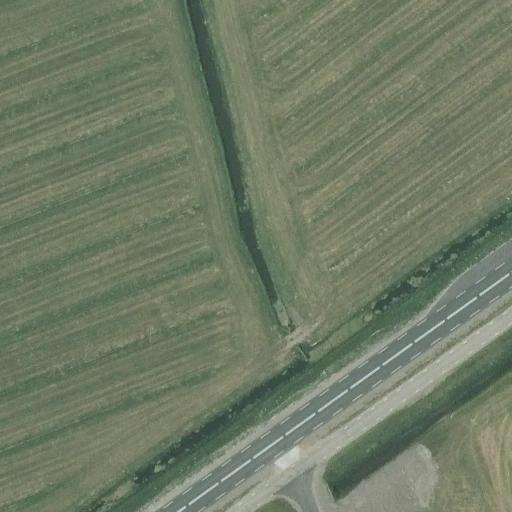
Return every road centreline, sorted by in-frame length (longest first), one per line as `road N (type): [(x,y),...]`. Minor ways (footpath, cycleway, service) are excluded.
road 1 (primary): [(178,511),(511,271)]
road 2 (unclassified): [(240,511),(511,316)]
